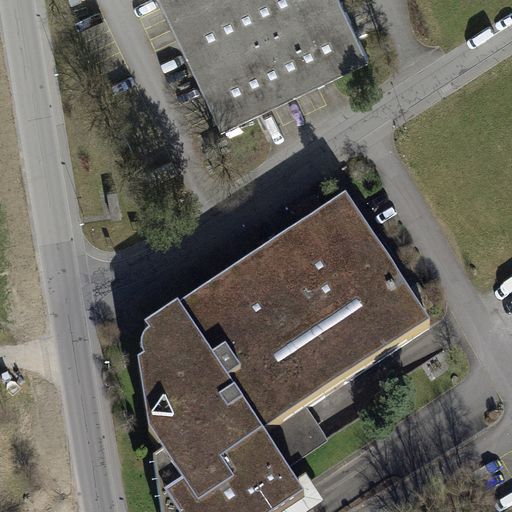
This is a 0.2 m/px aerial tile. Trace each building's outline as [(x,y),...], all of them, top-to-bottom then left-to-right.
[(369,58),(341,0),(161,0),(222,127),(369,58)] [(117,190),(108,192),(112,219),(122,217),(117,190)] [(431,328),(347,202),(145,334),(149,341),(144,346),(141,352),(141,358),(144,365),(138,369),(149,438),(162,459),(154,465),(161,511),(270,511),(298,494),(298,492),(284,472),(263,440),(306,411),(431,328)] [(306,411),(263,440),(284,472),(328,443),(306,411)] [(298,494),(270,511),(302,511),(314,504),(303,489),(298,492),(298,494)]
